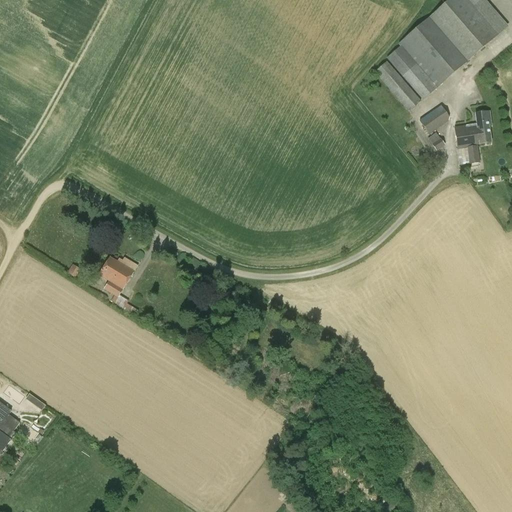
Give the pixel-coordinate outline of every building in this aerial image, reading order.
[(422,101),(508,27),(483,0),(449,0),(397,45),(400,47),(386,60),(422,101)] [(374,73),(408,113),(420,102),(387,63),(374,73)] [(441,107),(419,123),(429,136),(448,122),(448,119),(441,107)] [(474,115),(476,125),(454,128),(457,150),(467,149),(469,165),(479,164),(477,146),(479,146),(479,145),(491,144),(488,127),(491,126),(489,113),(474,115)] [(435,134),(427,140),(436,153),(443,147),(435,134)] [(117,262),(109,257),(97,276),(108,283),(104,290),(114,296),(111,302),(135,317),(138,312),(127,304),(129,302),(119,296),(138,266),(124,258),(122,261),(119,259),(117,262)] [(42,411),(45,406),(29,394),(25,400),(42,411)] [(0,481),(6,472),(0,468),(0,455),(4,449),(11,440),(10,440),(15,434),(15,433),(27,442),(38,425),(0,399),(0,481)] [(394,499),(380,508),(382,511),(390,511),(398,506),(394,499)]
